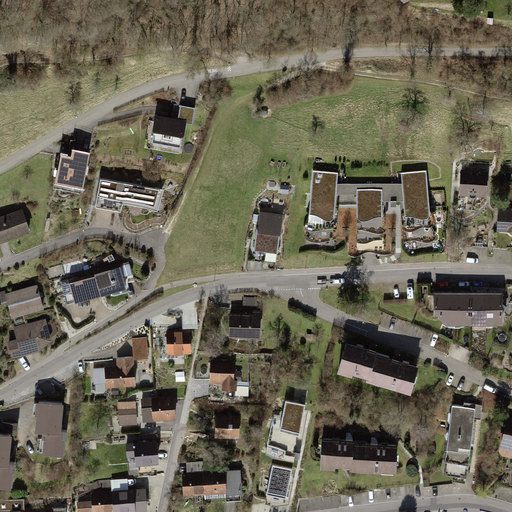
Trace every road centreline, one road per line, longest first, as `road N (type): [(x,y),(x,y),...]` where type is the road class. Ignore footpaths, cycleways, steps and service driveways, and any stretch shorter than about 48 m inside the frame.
road 1 (residential): [(0,266),(105,229),(160,248),(155,289),(74,339),(51,366)]
road 2 (residential): [(0,171),(128,97),(183,77),(298,60)]
road 3 (residential): [(51,366),(173,298),(300,280)]
road 4 (track): [(0,65),(164,48),(197,49),(246,68)]
road 5 (track): [(160,248),(226,104),(309,66)]
road 6 (residential): [(511,391),(317,306),(300,280)]
road 7 (residential): [(300,280),(511,274)]
road 8 (track): [(511,97),(335,69),(316,57)]
road 9 (residential): [(369,511),(452,503),(511,511)]
